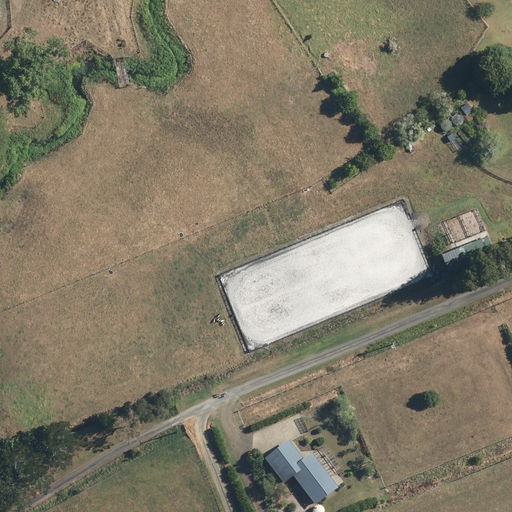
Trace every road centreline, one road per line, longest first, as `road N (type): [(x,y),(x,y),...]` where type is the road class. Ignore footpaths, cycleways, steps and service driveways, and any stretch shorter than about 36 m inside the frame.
road 1 (unknown): [(511,278),(183,419)]
road 2 (unknown): [(183,419),(3,511)]
